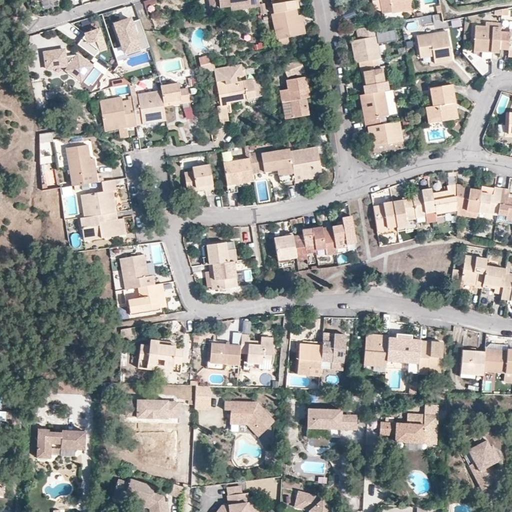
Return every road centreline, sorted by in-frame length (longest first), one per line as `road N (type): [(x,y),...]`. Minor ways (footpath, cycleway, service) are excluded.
road 1 (residential): [(169,225),(190,299),(205,313),(343,300),(511,326)]
road 2 (residential): [(356,186),(293,211),(169,225)]
road 3 (residential): [(321,0),(356,186)]
